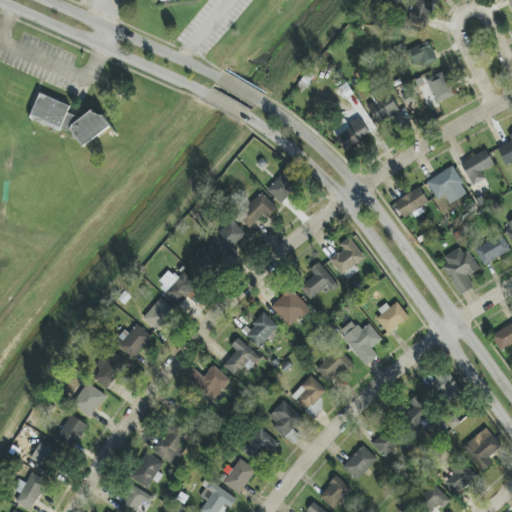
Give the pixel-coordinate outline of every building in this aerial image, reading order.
[(436,0),(414,0),(408,20),(427,26),(436,0)] [(437,61),(429,42),(407,51),(413,66),(421,63),(423,67),(437,61)] [(437,103),(454,96),(444,72),(427,79),(437,103)] [(366,102),(377,123),(399,112),(388,90),(366,102)] [(30,119),(59,130),(62,129),(73,133),(82,147),(111,127),(104,117),(91,112),(73,124),(76,117),(67,113),(70,106),(40,94),(30,119)] [(345,151),(371,136),(360,117),(334,131),(345,151)] [(511,141),(497,147),(505,165),(511,162),(511,134),(509,136),(511,141)] [(485,180),(482,172),(494,167),(488,151),(461,161),(471,186),(485,180)] [(469,193),(452,167),(427,182),(437,200),(444,195),(450,205),(469,193)] [(267,191),(281,204),(299,184),(285,171),(267,191)] [(403,219),(413,214),(414,217),(425,213),(421,205),(428,202),(422,189),(395,201),(403,219)] [(263,216),(266,219),(277,209),(263,193),(238,216),(249,229),(263,216)] [(246,235),(232,221),(213,239),(228,254),(246,235)] [(483,266),(511,251),(502,234),(474,250),(483,266)] [(359,271),(355,266),(365,259),(351,238),(341,245),(344,250),(331,260),(345,281),(359,271)] [(191,260),(204,273),(222,256),(209,242),(191,260)] [(458,296),(474,288),(468,276),(479,271),(467,245),(444,256),(448,264),(444,266),(458,296)] [(331,292),(338,287),(320,263),(310,270),(315,277),(301,287),(310,300),(327,288),(331,292)] [(159,281),(167,290),(165,292),(178,306),(199,287),(184,272),(176,280),(168,272),(159,281)] [(310,309),(291,288),(271,307),(290,328),(310,309)] [(175,311),(160,299),(143,319),(159,332),(175,311)] [(375,316),(388,334),(409,319),(397,301),(375,316)] [(258,348),(279,328),(265,314),(245,334),(258,348)] [(372,347),(382,341),(371,324),(359,331),(354,322),(340,330),(363,367),(378,358),(372,347)] [(511,344),(511,323),(492,335),(500,351),(511,344)] [(116,347),(135,359),(151,335),(135,325),(129,335),(125,333),(116,347)] [(223,366),(236,377),(245,366),(250,371),(261,358),(238,338),(231,346),(236,351),(223,366)] [(316,369),(328,381),(341,369),(346,373),(354,365),(339,349),(316,369)] [(92,380),(111,390),(128,360),(109,350),(92,380)] [(194,369),(186,379),(214,401),(231,381),(213,366),(204,377),(194,369)] [(446,403),(462,391),(446,370),(431,382),(446,403)] [(307,411),(326,391),(311,376),(292,397),(307,411)] [(73,407),(93,418),(106,395),(86,383),(73,407)] [(434,412),(419,394),(401,407),(416,427),(434,412)] [(267,418),(284,436),(302,420),(285,401),(267,418)] [(87,424),(69,415),(57,440),(75,449),(87,424)] [(181,445),(188,434),(172,424),(153,452),(174,466),(186,448),(181,445)] [(483,472),(492,464),(488,459),(502,446),(485,428),(462,449),(483,472)] [(278,441),(257,429),(243,453),(264,465),(278,441)] [(372,444),(385,458),(400,444),(387,430),(372,444)] [(65,456),(48,446),(36,467),(52,477),(65,456)] [(377,460),(363,446),(343,467),(357,481),(377,460)] [(153,480),(156,482),(166,464),(148,453),(133,479),(148,488),(153,480)] [(255,468),(237,459),(224,486),(243,495),(255,468)] [(451,470),(455,474),(444,484),(455,496),(476,476),(462,460),(451,470)] [(14,490),(21,493),(16,503),(33,511),(48,481),(32,473),(27,484),(19,480),(14,490)] [(320,495),(334,509),(352,490),(337,477),(320,495)] [(226,505),(231,508),(237,499),(210,481),(200,497),(207,502),(200,511),(224,511),(223,511),(226,505)] [(451,500),(434,485),(419,502),(430,511),(431,511),(439,504),(444,508),(451,500)] [(129,511),(140,511),(145,504),(150,506),(154,497),(131,486),(121,508),(129,511)] [(306,511),(307,511),(325,511),(314,502),(306,511)]
